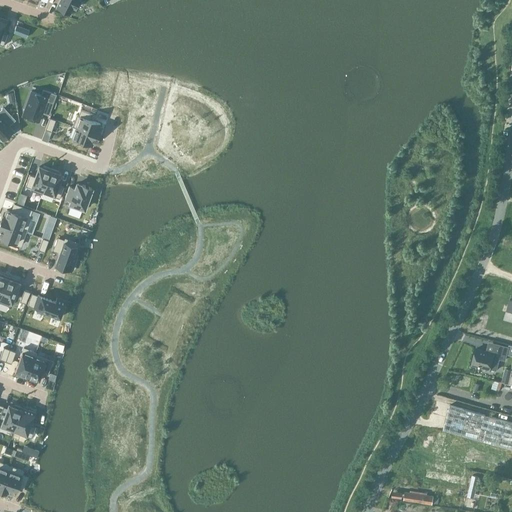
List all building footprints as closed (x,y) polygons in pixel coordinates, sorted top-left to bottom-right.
[(59,0),(56,7),(60,9),(65,11),(70,14),(73,7),(75,8),(79,0),(59,0)] [(17,25),(14,33),(26,37),(29,30),(17,25)] [(120,81),(114,79),(115,76),(106,73),(105,76),(100,74),(98,80),(91,77),(85,94),(91,96),(89,102),(108,109),(111,99),(113,99),(120,81)] [(49,115),(56,94),(43,90),(41,95),(31,91),(22,115),(39,121),(42,112),(43,112),(44,110),(49,112),(48,114),(49,115)] [(4,108),(0,111),(0,138),(2,141),(13,130),(8,125),(14,120),(4,108)] [(76,115),(72,126),(76,128),(76,127),(98,135),(101,127),(99,127),(100,123),(90,120),(92,114),(80,110),(78,115),(76,115)] [(49,118),(45,129),(51,132),(55,120),(49,118)] [(76,128),(72,139),(73,139),(72,141),(80,144),(81,142),(92,146),(93,143),(95,144),(98,135),(76,127),(76,128)] [(30,174),(25,186),(31,188),(30,190),(42,194),(43,191),(51,168),(44,166),(43,168),(39,167),(35,177),(30,174)] [(51,168),(43,191),(54,195),(53,196),(59,199),(64,187),(58,185),(62,175),(58,174),(59,171),(51,168)] [(69,186),(65,198),(71,200),(69,205),(83,211),(87,200),(89,201),(92,194),(90,193),(92,188),(89,187),(85,186),(85,185),(82,185),(82,186),(77,184),(75,188),(69,186)] [(0,222),(0,223),(26,232),(32,234),(39,214),(31,211),(32,210),(14,204),(11,212),(10,211),(9,211),(7,210),(5,213),(5,214),(4,217),(3,217),(2,218),(2,217),(2,218),(1,222),(0,222)] [(50,215),(42,238),(48,240),(57,218),(50,215)] [(0,238),(3,239),(2,241),(10,243),(11,242),(21,245),(26,232),(0,223),(0,222),(0,223),(0,224),(0,238)] [(42,238),(38,250),(44,252),(48,240),(42,238)] [(58,238),(54,250),(60,252),(56,264),(72,270),(76,257),(73,255),(77,243),(65,238),(64,240),(58,238)] [(7,276),(0,295),(0,302),(10,306),(20,280),(10,277),(10,278),(7,276)] [(24,290),(20,302),(26,304),(30,292),(24,290)] [(32,294),(27,306),(60,317),(66,301),(57,297),(55,301),(38,295),(38,296),(32,294)] [(511,323),(489,316),(486,329),(511,337),(511,323)] [(469,361),(470,365),(489,370),(489,369),(495,371),(498,359),(504,361),(508,347),(487,342),(485,350),(474,347),(472,352),(469,361)] [(4,347),(0,357),(0,359),(5,361),(10,350),(4,347)] [(24,348),(15,373),(19,375),(20,375),(23,376),(26,377),(35,354),(36,353),(24,348)] [(10,350),(5,361),(11,364),(15,352),(10,350)] [(35,354),(26,377),(30,378),(30,379),(30,378),(33,379),(33,380),(34,380),(38,381),(42,370),(48,373),(52,361),(35,354)] [(505,369),(502,381),(509,383),(511,371),(509,370),(505,369)] [(4,419),(1,427),(13,431),(22,407),(14,404),(13,407),(9,405),(7,409),(4,419)] [(511,422),(450,405),(443,430),(511,449),(511,422)] [(22,407),(13,431),(31,438),(36,426),(30,424),(34,412),(26,409),(22,408),(22,407)] [(0,490),(0,491),(0,492),(10,466),(0,462),(0,490)] [(10,466),(0,492),(1,492),(1,491),(5,493),(6,494),(6,493),(7,492),(10,493),(10,494),(11,494),(14,495),(15,492),(16,492),(16,491),(17,486),(23,488),(27,477),(22,475),(23,471),(10,466)] [(438,504),(439,498),(433,497),(433,496),(406,492),(405,499),(432,504),(432,503),(438,504)]
